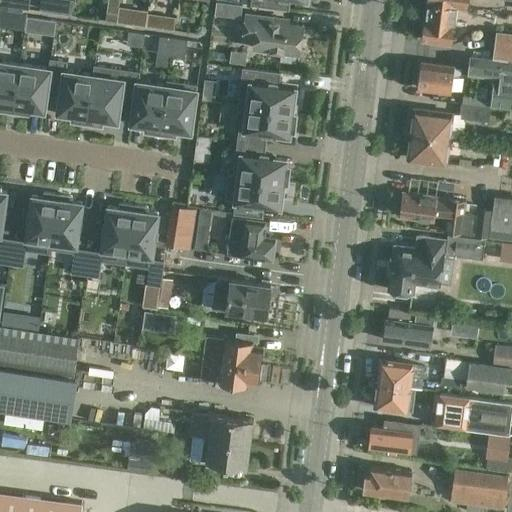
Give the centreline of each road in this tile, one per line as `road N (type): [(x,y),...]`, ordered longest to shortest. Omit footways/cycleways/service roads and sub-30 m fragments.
road 1 (tertiary): [(309,511),(377,0)]
road 2 (residential): [(189,171),(0,143)]
